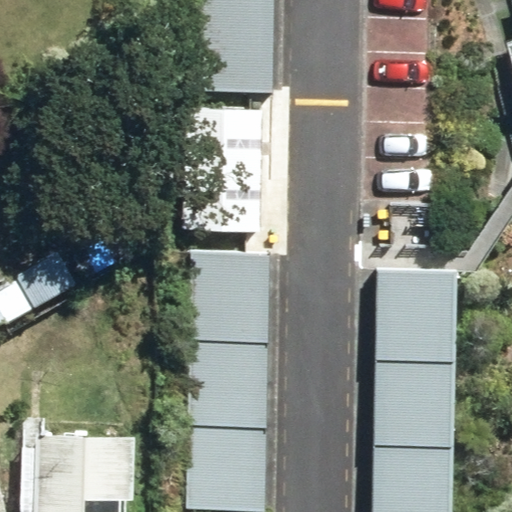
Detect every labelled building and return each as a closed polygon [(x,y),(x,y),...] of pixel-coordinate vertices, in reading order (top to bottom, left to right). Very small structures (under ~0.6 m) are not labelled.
[(269,158),(271,0),(189,0),(187,157),(269,158)] [(0,321),(4,319),(9,327),(84,281),(62,245),(19,271),(0,239),(0,321)] [(269,510),(273,266),(190,264),(186,508),(269,510)] [(452,511),(458,268),(377,267),(371,511),(452,511)] [(87,511),(88,496),(136,499),(140,437),(36,431),(36,442),(21,441),(16,511),(87,511)]
